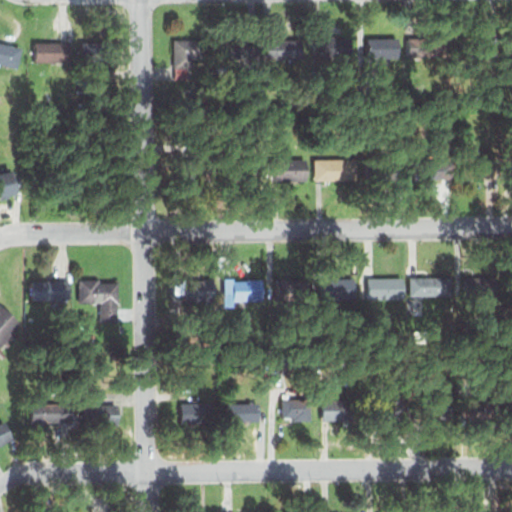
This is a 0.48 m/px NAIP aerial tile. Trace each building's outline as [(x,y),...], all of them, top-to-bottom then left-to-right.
[(320,37),(322,61),(350,60),(349,36),(320,37)] [(452,37),(453,57),(488,55),(487,36),(452,37)] [(366,39),(367,61),(397,60),(396,37),(366,39)] [(412,38),(441,37),(441,55),(412,56),(412,38)] [(0,41),(20,46),(14,68),(0,64),(0,41)] [(33,41),(34,60),(71,60),(70,41),(33,41)] [(84,41),(111,41),(112,69),(85,69),(84,41)] [(220,42),(220,67),(262,66),(262,41),(220,42)] [(268,41),(269,62),(311,62),(311,41),(268,41)] [(173,42),(211,43),(211,74),(173,74),(173,42)] [(472,98),(474,105),(482,103),(480,96),(472,98)] [(452,105),(467,105),(467,121),(452,121),(452,105)] [(177,156),(178,179),(222,178),(221,154),(177,156)] [(315,158),(315,180),(355,179),(354,157),(315,158)] [(366,158),(366,177),(401,177),(401,157),(366,158)] [(466,157),(494,157),(494,178),(466,178),(466,157)] [(228,159),(229,182),(261,181),(261,158),(228,159)] [(272,160),(273,180),(307,179),(306,159),(272,160)] [(417,160),(417,180),(454,179),(454,160),(417,160)] [(0,172),(0,197),(18,193),(12,169),(0,172)] [(174,272),(174,293),(183,293),(185,301),(213,300),(213,276),(188,276),(187,272),(174,272)] [(366,277),(366,298),(403,298),(403,276),(366,277)] [(278,278),(278,298),(309,297),(309,277),(278,278)] [(318,279),(318,298),(356,296),(356,277),(318,279)] [(410,278),(410,297),(452,296),(452,277),(410,278)] [(30,280),(30,301),(70,299),(70,278),(30,280)] [(222,280),(223,299),(262,297),(261,278),(222,280)] [(463,278),(464,297),(498,297),(498,278),(463,278)] [(98,320),(116,320),(115,279),(79,279),(79,302),(98,301),(98,320)] [(0,303),(21,324),(0,346),(0,303)] [(281,399),(283,424),(313,423),(312,398),(281,399)] [(469,401),(470,417),(500,416),(499,399),(469,401)] [(28,402),(29,427),(71,426),(70,401),(28,402)] [(328,401),(328,422),(363,421),(363,401),(328,401)] [(373,403),(374,422),(406,420),(406,401),(373,403)] [(225,403),(226,422),(259,420),(258,402),(225,403)] [(419,403),(420,421),(457,420),(457,402),(419,403)] [(84,405),(85,425),(118,424),(118,404),(84,405)] [(175,404),(175,424),(208,424),(208,404),(175,404)] [(0,422),(4,421),(13,438),(0,444),(0,422)]
